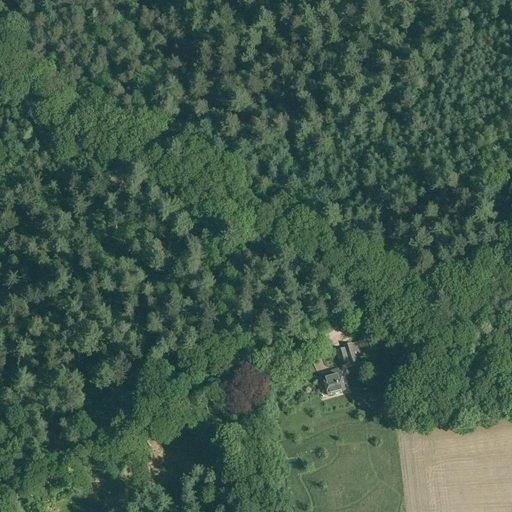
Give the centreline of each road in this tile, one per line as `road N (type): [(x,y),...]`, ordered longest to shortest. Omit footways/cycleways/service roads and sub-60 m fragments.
road 1 (track): [(0,503),(511,242)]
road 2 (track): [(271,511),(246,377)]
